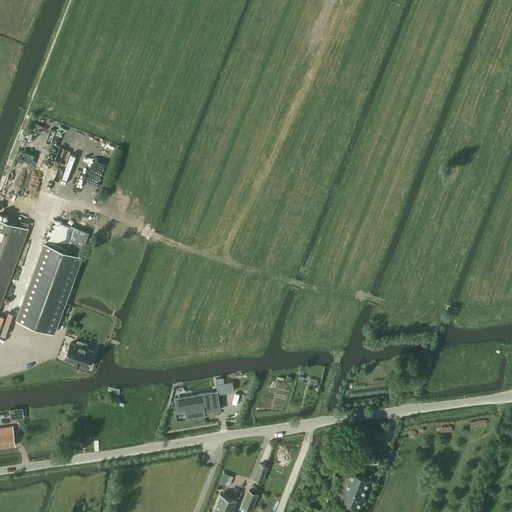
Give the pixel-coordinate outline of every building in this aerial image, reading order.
[(0,302),(17,256),(21,247),(26,233),(0,223),(0,302)] [(17,318),(54,332),(82,256),(44,242),(17,318)] [(80,340),(79,345),(71,342),(65,358),(88,367),(94,351),(86,348),(88,343),(80,340)] [(411,369),(410,360),(399,361),(401,371),(411,369)] [(215,393),(218,393),(226,392),(224,383),(213,384),(214,392),(215,393)] [(184,398),(175,399),(177,410),(185,408),(187,417),(204,414),(204,412),(213,411),(220,410),(218,393),(215,393),(214,392),(209,393),(209,392),(192,395),(193,401),(185,402),(184,398)] [(21,409),(13,410),(13,412),(14,417),(22,416),(22,411),(21,409)] [(0,446),(15,444),(13,431),(11,432),(10,428),(4,429),(5,433),(0,433),(0,446)] [(368,460),(374,443),(365,439),(358,457),(368,460)] [(321,443),(317,451),(322,458),(331,458),(335,449),(330,442),(321,443)] [(262,482),(268,466),(260,463),(254,479),(262,482)] [(348,482),(341,500),(358,507),(369,478),(352,472),(348,470),(344,480),(348,482)] [(243,506),(251,509),(257,494),(250,491),(243,506)] [(214,511),(231,511),(237,499),(221,493),(214,511)]
